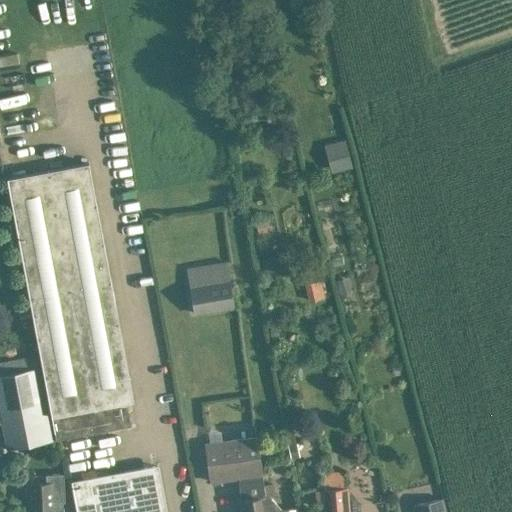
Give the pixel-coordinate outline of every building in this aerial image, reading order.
[(345,138),(324,143),(331,171),(352,166),(345,138)] [(37,340),(42,366),(56,439),(131,425),(127,402),(134,400),(89,161),(7,177),(34,324),(27,325),(30,341),(37,340)] [(352,292),(348,276),(335,279),(339,296),(352,292)] [(194,314),(235,307),(230,279),(190,286),(194,314)] [(307,289),(323,285),(321,279),(305,283),(307,289)] [(0,420),(1,420),(7,448),(48,440),(32,368),(0,374),(0,420)] [(222,440),(210,441),(206,442),(212,480),(240,477),(244,511),(263,511),(262,497),(265,496),(264,483),(263,474),(258,434),(222,440)] [(291,456),(299,454),(296,442),(288,444),(291,456)] [(79,511),(165,511),(157,464),(73,480),(79,511)] [(323,488),(325,511),(361,511),(360,502),(349,503),(347,486),(345,470),(322,472),(324,488),(323,488)] [(46,480),(31,481),(32,509),(32,511),(65,511),(66,505),(63,505),(62,497),(64,497),(63,472),(46,473),(46,480)] [(265,496),(262,497),(263,511),(298,511),(298,508),(283,509),(270,495),(265,496)] [(444,511),(440,497),(413,503),(415,511),(444,511)]
